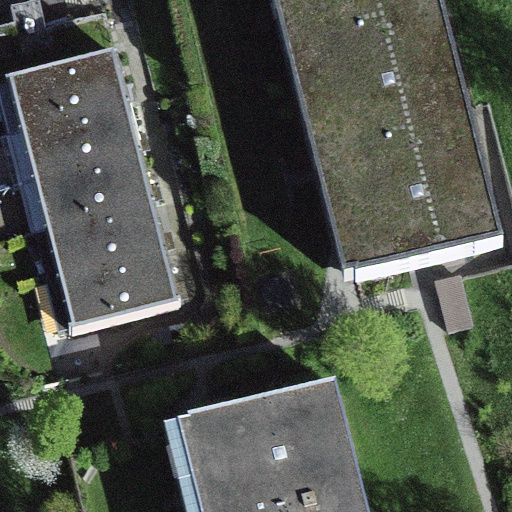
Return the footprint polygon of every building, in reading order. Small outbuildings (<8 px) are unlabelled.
[(439,22),(433,0),(275,0),(291,61),(439,22)] [(41,4),(11,11),(24,67),(55,60),(41,4)] [(291,61),(320,170),(468,132),(439,22),(291,61)] [(9,87),(22,133),(118,107),(105,60),(9,87)] [(131,155),(118,107),(22,133),(35,182),(131,155)] [(499,253),(468,132),(320,170),(352,291),(499,253)] [(35,182),(50,234),(146,207),(131,155),(35,182)] [(50,234),(63,281),(159,254),(146,207),(50,234)] [(174,310),(159,254),(63,281),(78,336),(174,310)] [(187,432),(209,511),(328,511),(360,504),(329,393),(187,432)] [(191,511),(171,435),(67,461),(80,511),(191,511)]
